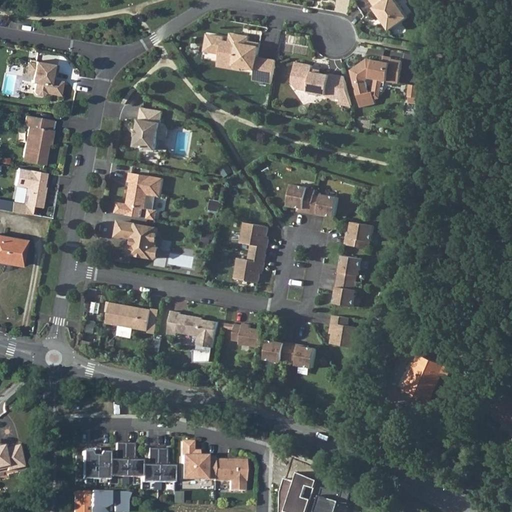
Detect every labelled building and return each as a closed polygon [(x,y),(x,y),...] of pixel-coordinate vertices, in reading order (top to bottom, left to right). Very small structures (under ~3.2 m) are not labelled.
[(370,0),(376,7),(375,8),(390,30),(408,18),(396,0),(370,0)] [(273,83),(277,61),(258,57),(260,44),(249,41),(241,40),(242,35),(232,33),(230,42),(223,41),(224,37),(208,34),(205,51),(221,54),(220,57),(235,60),(234,66),(242,67),(255,69),(253,80),(273,83)] [(367,57),(351,69),(357,94),(360,106),(376,103),(375,99),(373,91),(369,92),(366,81),(365,80),(369,76),(382,79),(398,82),(401,67),(401,66),(402,60),(391,58),(392,57),(384,55),(382,61),(367,57)] [(235,60),(220,57),(218,66),(242,70),(242,67),(234,66),(235,60)] [(56,74),(58,65),(35,61),(34,63),(27,62),(25,73),(32,74),(31,81),(35,82),(34,90),(36,94),(41,95),(45,92),(60,95),(62,81),(50,79),(51,73),(56,74)] [(351,101),(345,76),(331,74),(330,75),(321,74),(312,72),(313,69),(313,67),(311,65),(296,63),(293,84),(298,91),(309,92),(311,95),(318,96),(321,94),(329,95),(329,98),(341,99),(351,101)] [(382,79),(369,76),(365,80),(366,81),(369,92),(373,91),(375,99),(379,98),(382,79)] [(412,104),(414,86),(405,85),(404,97),(404,103),(412,104)] [(142,107),(135,146),(156,150),(158,140),(162,140),(167,136),(168,129),(165,124),(161,123),(163,111),(142,107)] [(53,120),(25,115),(23,125),(27,126),(21,160),(44,164),(48,139),(51,140),(53,130),(51,129),(53,120)] [(43,190),(46,173),(18,168),(16,184),(27,186),(24,202),(12,200),(10,210),(31,213),(32,206),(41,208),(44,190),(43,190)] [(145,208),(148,194),(160,197),(163,178),(130,172),(128,182),(133,182),(132,187),(130,189),(127,204),(117,202),(115,213),(147,218),(148,209),(145,208)] [(292,184),(289,205),(302,208),(301,211),(319,214),(319,213),(327,215),(335,216),(339,197),(322,194),(322,196),(315,195),(316,189),(308,188),(308,187),(292,184)] [(0,207),(10,210),(12,200),(0,198),(0,207)] [(159,228),(119,221),(116,236),(136,240),(135,244),(133,244),(131,245),(129,252),(131,254),(155,258),(158,256),(159,249),(158,246),(156,246),(159,228)] [(346,244),(370,248),(372,241),(375,225),(354,221),(352,235),(348,234),(346,244)] [(236,268),(234,278),(258,282),(261,270),(263,270),(269,239),(266,238),(268,226),(244,222),(243,232),(245,232),(243,243),(251,244),(248,260),(241,258),(239,269),(236,268)] [(216,231),(205,229),(203,242),(210,243),(211,239),(215,239),(216,231)] [(21,266),(25,240),(0,235),(0,259),(10,262),(10,264),(21,266)] [(363,258),(343,255),(341,271),(339,271),(337,286),(338,287),(335,303),(354,306),(357,290),(355,289),(358,274),(360,275),(363,258)] [(152,310),(111,302),(107,323),(148,330),(152,310)] [(181,312),(172,311),(168,333),(177,335),(178,332),(199,336),(197,345),(198,345),(197,350),(194,350),(194,361),(211,362),(214,348),(219,322),(204,319),(204,318),(190,315),(189,318),(186,317),(187,315),(181,314),(181,312)] [(350,317),(334,314),(331,330),(333,331),(331,343),(355,347),(357,337),(354,337),(356,327),(348,325),(350,317)] [(235,324),(226,323),(225,328),(234,330),(232,340),(240,341),(239,344),(259,347),(262,330),(253,329),(253,330),(250,329),(251,325),(243,323),(243,325),(235,324)] [(313,368),(316,349),(300,346),(301,344),(285,342),(284,343),(268,340),(265,359),(281,362),(282,360),(297,363),(296,365),(313,368)] [(451,368),(419,354),(404,390),(415,395),(420,397),(430,401),(441,375),(447,377),(451,368)] [(488,410),(495,416),(508,397),(501,392),(488,410)] [(511,398),(509,396),(508,397),(495,416),(511,428),(511,398)] [(106,457),(105,474),(118,475),(122,475),(122,441),(113,441),(113,454),(115,454),(115,457),(106,457)] [(131,441),(122,441),(122,475),(125,475),(138,475),(138,458),(129,458),(129,454),(131,454),(131,441)] [(0,466),(7,465),(7,467),(8,469),(24,465),(19,443),(3,447),(2,444),(0,444),(0,466)] [(147,463),(138,463),(138,480),(154,480),(154,446),(145,446),(145,460),(147,460),(147,463)] [(163,446),(154,446),(154,480),(170,480),(171,463),(161,463),(161,460),(163,460),(163,446)] [(79,449),(79,453),(79,477),(92,477),(92,453),(89,453),(87,449),(79,449)] [(96,453),(92,453),(92,477),(105,477),(105,474),(106,457),(106,449),(98,449),(96,453)] [(190,454),(179,454),(179,477),(211,477),(212,458),(212,455),(203,455),(203,454),(195,454),(195,455),(190,455),(190,454)] [(219,458),(212,458),(211,477),(211,478),(227,479),(227,488),(242,488),(242,479),(243,479),(244,457),(219,457),(219,458)] [(314,485),(316,477),(296,469),(294,478),(284,475),(280,489),(280,498),(282,498),(282,501),(280,501),(279,511),(286,511),(288,509),(297,511),(305,511),(311,496),(303,494),(306,482),(314,485)] [(341,490),(322,484),(315,509),(325,511),(335,511),(339,500),(347,503),(352,487),(343,484),(341,490)] [(122,490),(73,489),(73,511),(103,511),(104,511),(98,505),(106,501),(112,501),(112,510),(124,510),(124,498),(126,491),(122,490)]
